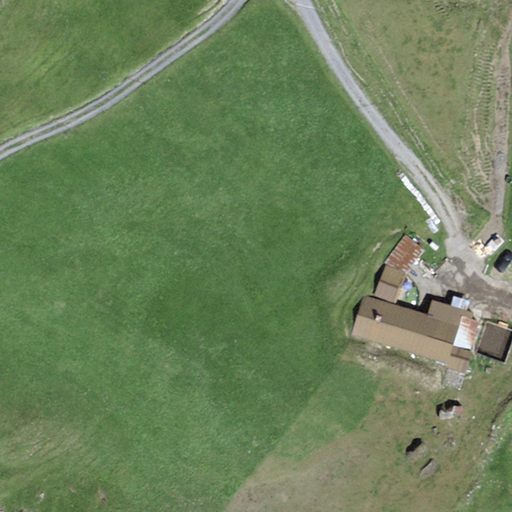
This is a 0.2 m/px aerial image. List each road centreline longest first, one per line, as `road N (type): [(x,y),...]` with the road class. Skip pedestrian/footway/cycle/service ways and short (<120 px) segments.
road 1 (track): [(511,302),(471,271),(455,229),(299,0)]
road 2 (track): [(0,152),(101,104),(238,0)]
